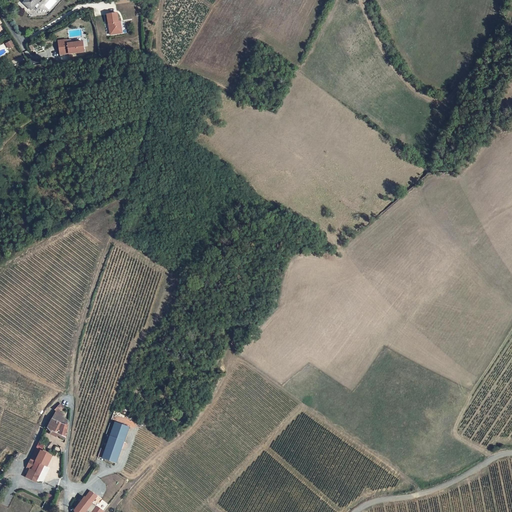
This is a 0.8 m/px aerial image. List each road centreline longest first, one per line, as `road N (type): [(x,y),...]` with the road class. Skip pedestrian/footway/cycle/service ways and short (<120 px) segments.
road 1 (track): [(129,511),(121,505),(227,377),(234,325),(175,271),(111,239),(154,99),(147,67),(162,0)]
road 2 (track): [(71,401),(75,349),(111,239)]
road 3 (unclassified): [(511,453),(441,487),(356,511)]
